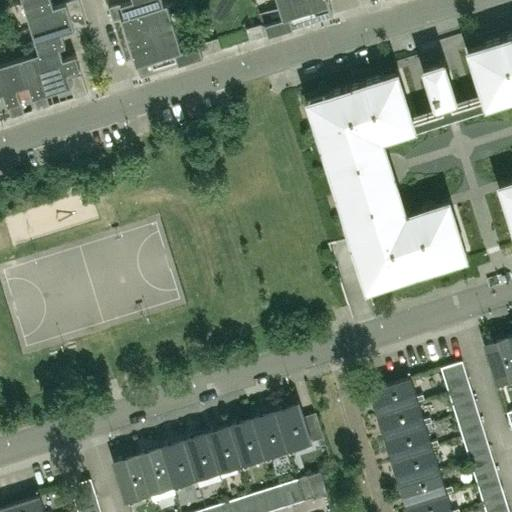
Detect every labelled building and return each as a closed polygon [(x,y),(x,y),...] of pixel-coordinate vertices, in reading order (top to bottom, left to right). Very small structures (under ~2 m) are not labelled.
[(30,28),(82,11),(78,0),(71,0),(53,6),(51,0),(30,0),(22,3),(30,28)] [(162,4),(161,0),(130,0),(108,7),(112,20),(121,17),(162,4)] [(277,0),(283,16),(265,22),(265,23),(262,24),(246,29),(250,40),(286,28),(287,30),(332,16),(327,0),(277,0)] [(181,48),(173,22),(179,20),(176,11),(170,13),(167,3),(162,4),(121,17),(140,76),(185,62),(185,60),(221,48),(218,38),(200,43),(200,42),(181,48)] [(65,44),(61,32),(86,24),(82,11),(30,28),(38,52),(59,46),(59,47),(65,44)] [(511,32),(468,46),(470,53),(483,95),(511,86),(511,185),(501,189),(511,222),(511,32)] [(88,93),(75,54),(63,58),(59,47),(59,46),(38,52),(33,54),(45,93),(70,85),(74,97),(88,93)] [(49,105),(45,93),(33,54),(7,62),(16,88),(28,84),(36,109),(49,105)] [(423,64),(436,104),(456,97),(444,58),(423,64)] [(16,88),(7,62),(0,64),(0,93),(3,92),(10,117),(24,113),(16,88)] [(467,254),(453,208),(452,205),(385,226),(383,220),(398,215),(367,115),(373,114),(378,129),(413,117),(400,75),(399,72),(398,68),(311,96),(307,97),(308,99),(324,151),(367,286),(421,269),(467,254)] [(511,376),(511,345),(508,333),(485,341),(500,387),(505,385),(503,379),(511,377),(511,376)] [(469,383),(462,360),(440,366),(448,389),(469,383)] [(416,394),(413,385),(410,376),(370,389),(377,412),(418,399),(424,397),(423,392),(416,394)] [(477,405),(469,383),(448,389),(455,412),(477,405)] [(314,412),(303,415),(298,399),(275,406),(287,447),(289,452),(294,451),(292,445),(300,442),(300,443),(321,436),(314,412)] [(423,417),(420,409),(421,408),(418,399),(377,412),(385,435),(425,422),(432,420),(431,415),(423,417)] [(484,428),(477,405),(455,412),(462,435),(484,428)] [(264,454),(266,460),(271,458),(270,452),(276,450),(287,447),(275,406),(252,414),(264,454)] [(264,454),(252,414),(228,421),(241,461),(243,467),(248,465),(246,459),(255,456),(255,457),(264,454)] [(232,464),(241,461),(228,421),(205,428),(218,469),(219,468),(232,464)] [(430,440),(427,432),(428,431),(425,422),(385,435),(392,458),(432,445),(439,443),(437,438),(430,440)] [(209,472),(218,469),(205,428),(183,435),(196,475),(208,471),(209,472)] [(491,451),(484,428),(462,435),(470,458),(491,451)] [(185,479),(196,476),(196,475),(183,435),(160,443),(173,483),(175,489),(180,488),(177,481),(185,479)] [(173,483),(160,443),(137,450),(150,490),(151,490),(151,489),(163,486),(173,483)] [(435,455),(436,455),(432,445),(392,458),(399,481),(440,468),(439,467),(435,455)] [(150,490),(137,450),(114,457),(128,504),(134,502),(132,495),(140,493),(141,493),(150,490)] [(499,474),(491,451),(470,458),(477,481),(499,474)] [(452,484),(444,486),(442,478),(443,478),(440,468),(399,481),(406,503),(447,491),(453,489),(452,484)] [(327,491),(321,470),(307,474),(314,496),(327,491)] [(314,496),(307,474),(297,478),(304,499),(314,496)] [(506,497),(499,474),(477,481),(484,504),(506,497)] [(98,501),(91,478),(70,485),(77,508),(98,501)] [(304,499),(297,478),(274,485),(281,506),(304,499)] [(261,511),(281,506),(274,485),(251,492),(257,511),(261,511)] [(406,503),(409,511),(459,511),(461,511),(459,507),(452,509),(450,502),(450,501),(447,491),(406,503)] [(257,511),(251,492),(228,499),(231,511),(257,511)] [(0,506),(0,511),(52,511),(52,510),(45,511),(44,511),(42,505),(43,505),(40,494),(0,506)] [(509,511),(506,497),(484,504),(486,511),(509,511)] [(231,511),(228,499),(205,506),(206,511),(231,511)] [(101,511),(98,501),(77,508),(78,511),(101,511)]
